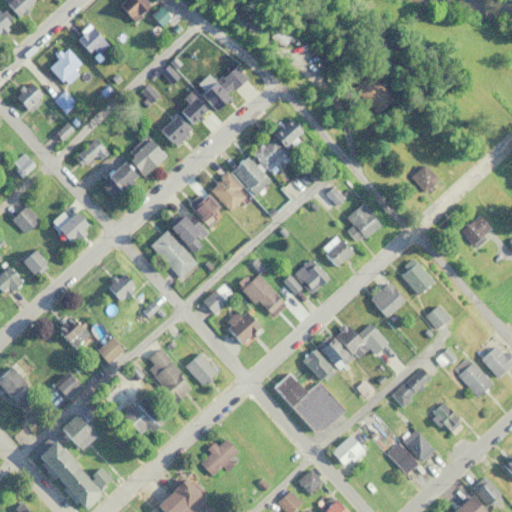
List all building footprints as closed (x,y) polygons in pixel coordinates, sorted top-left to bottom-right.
[(20,14),(30,0),(10,0),(7,5),(20,14)] [(129,1),(128,0),(117,0),(117,17),(141,17),(141,1),(129,1)] [(0,13),(0,32),(9,25),(0,13)] [(263,37),(286,45),(292,26),(270,18),(263,37)] [(73,38),(90,57),(105,44),(88,25),(73,38)] [(79,64),(64,48),(44,67),(59,82),(79,64)] [(213,110),(227,97),(224,94),(232,87),(237,94),(248,84),(232,66),(213,82),(205,74),(191,86),(213,110)] [(350,90),(375,114),(390,98),(364,74),(350,90)] [(28,113),(42,98),(27,82),(12,97),(28,113)] [(64,113),(73,103),(61,91),(51,101),(64,113)] [(173,147),(190,130),(187,127),(204,110),(191,97),(157,131),(173,147)] [(280,151),(298,133),(285,119),(248,153),(264,170),(282,153),(280,151)] [(70,129),(63,123),(54,135),(61,140),(70,129)] [(98,160),(106,153),(92,138),(72,158),(80,166),(93,154),(98,160)] [(124,159),(141,176),(163,154),(146,138),(124,159)] [(19,178),(33,164),(21,152),(7,166),(19,178)] [(228,168),(252,195),(267,182),(243,155),(228,168)] [(109,197),(134,178),(122,161),(96,180),(109,197)] [(405,174),(421,192),(435,180),(418,162),(405,174)] [(227,210),(245,194),(223,172),(206,188),(227,210)] [(186,204),(201,220),(215,208),(200,192),(186,204)] [(358,239),(376,224),(357,203),(340,219),(358,239)] [(22,233),(37,219),(23,204),(8,217),(22,233)] [(65,218),(59,211),(48,222),(66,241),(85,224),(73,211),(65,218)] [(472,247),(490,231),(473,212),(455,229),(472,247)] [(194,262),(163,229),(146,244),(177,277),(194,262)] [(348,252),(333,234),(317,248),(332,266),(348,252)] [(17,260),(31,275),(44,262),(30,247),(17,260)] [(306,294),(325,277),(307,258),(289,274),(306,294)] [(429,281),(409,258),(394,271),(414,294),(429,281)] [(19,279),(6,265),(0,270),(0,290),(2,293),(19,279)] [(133,286),(119,271),(103,286),(117,301),(133,286)] [(366,299),(383,316),(401,299),(383,282),(366,299)] [(283,303),(262,283),(250,296),(270,316),(283,303)] [(421,316),(432,329),(445,317),(434,304),(421,316)] [(240,307),(220,323),(236,344),(256,328),(240,307)] [(54,332),(71,348),(86,333),(68,316),(54,332)] [(333,336),(352,359),(366,348),(371,354),(384,344),(367,322),(352,334),(345,325),(333,336)] [(92,350),(104,364),(120,350),(107,336),(92,350)] [(347,357),(326,336),(314,347),(336,369),(347,357)] [(476,360),(494,378),(511,360),(511,358),(495,342),(476,360)] [(330,371),(310,349),(298,361),(318,382),(330,371)] [(189,388),(158,351),(140,365),(172,403),(189,388)] [(199,386),(215,370),(196,351),(180,367),(199,386)] [(488,381),(463,357),(448,372),(473,396),(488,381)] [(0,372),(0,394),(4,400),(24,384),(10,365),(0,372)] [(398,406),(427,377),(416,367),(388,395),(398,406)] [(41,394),(56,409),(78,387),(63,372),(41,394)] [(341,410),(316,381),(303,393),(285,373),(270,386),(312,435),(341,410)] [(139,397),(121,412),(142,436),(160,420),(139,397)] [(457,422),(440,401),(427,412),(443,433),(457,422)] [(93,435),(73,413),(56,429),(76,451),(93,435)] [(429,446),(408,428),(385,454),(406,473),(429,446)] [(337,466),(359,451),(348,435),(326,450),(337,466)] [(193,459),(209,474),(216,467),(221,473),(230,464),(225,459),(234,451),(221,438),(213,446),(210,442),(193,459)] [(31,456),(78,509),(97,492),(50,440),(31,456)] [(511,453),(498,465),(511,480),(511,453)] [(293,480),(305,493),(318,481),(306,468),(293,480)] [(500,498),(481,475),(468,487),(486,509),(500,498)] [(151,505),(158,511),(198,511),(194,507),(201,500),(179,478),(151,505)] [(273,502),(282,511),(286,511),(297,502),(286,490),(273,502)] [(315,507),(320,511),(346,511),(329,494),(315,507)] [(482,511),(483,511),(467,495),(448,511),(482,511)] [(28,511),(20,501),(6,511),(28,511)]
